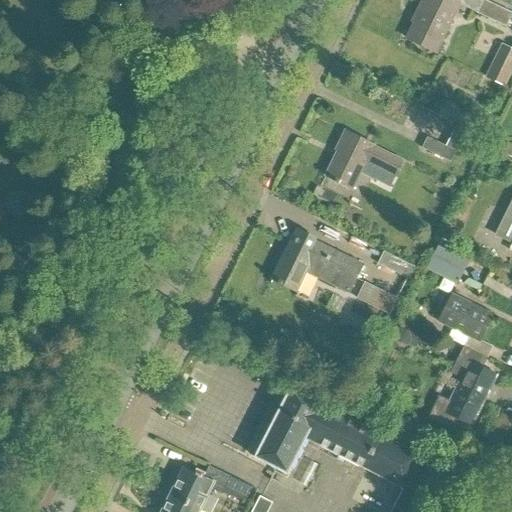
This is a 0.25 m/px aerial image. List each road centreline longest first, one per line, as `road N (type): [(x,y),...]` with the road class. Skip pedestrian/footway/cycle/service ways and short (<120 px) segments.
road 1 (residential): [(90,511),(347,0)]
road 2 (tertiary): [(313,0),(60,511)]
